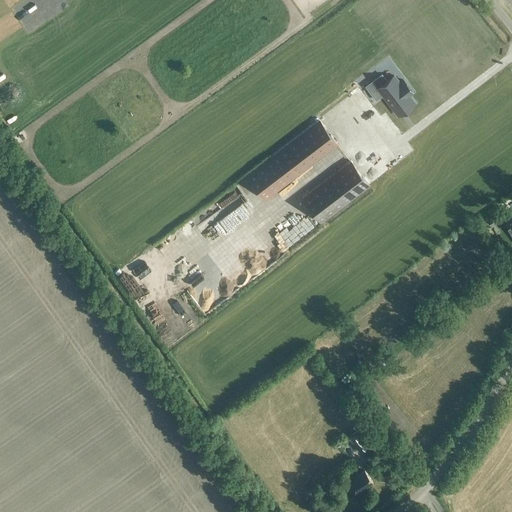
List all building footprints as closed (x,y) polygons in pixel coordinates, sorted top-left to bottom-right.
[(10,12),(0,19),(0,33),(17,21),(10,12)] [(393,90),(387,82),(381,87),(376,81),(360,93),(370,105),(376,101),(392,121),(408,109),(402,102),(406,99),(397,87),(393,90)] [(319,120),(245,176),(264,201),(337,144),(319,120)] [(151,125),(145,128),(150,135),(155,132),(151,125)] [(321,222),(369,185),(350,161),(302,197),(321,222)] [(492,226),(506,216),(499,205),(485,215),(492,226)] [(511,216),(503,224),(511,235),(511,216)] [(232,243),(241,236),(235,228),(226,235),(232,243)] [(266,240),(272,236),(268,231),(263,235),(266,240)] [(292,240),(283,245),(287,251),(295,246),(292,240)] [(359,429),(348,437),(360,454),(371,445),(359,429)] [(357,474),(356,473),(343,483),(353,497),(366,487),(366,486),(372,482),(364,470),(357,474)]
